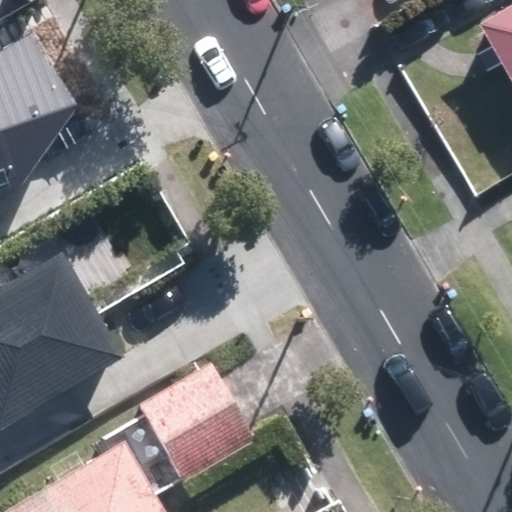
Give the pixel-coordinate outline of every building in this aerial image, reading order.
[(511,4),(438,45),(499,159),(511,152),(511,4)] [(0,189),(26,182),(78,102),(33,31),(0,49),(0,189)] [(63,251),(0,288),(0,427),(2,431),(126,357),(63,251)] [(168,386),(103,427),(147,497),(212,456),(168,386)] [(96,511),(72,471),(3,511),(96,511)]
